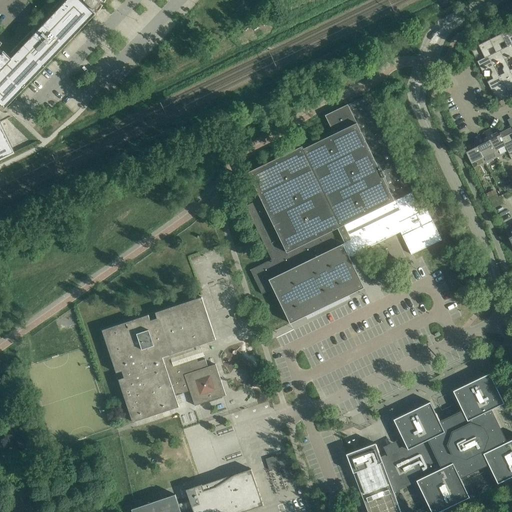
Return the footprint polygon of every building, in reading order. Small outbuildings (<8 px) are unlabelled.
[(67,0),(49,19),(11,58),(4,51),(3,51),(0,49),(0,46),(2,43),(0,41),(0,159),(15,153),(0,121),(0,103),(5,109),(94,16),(92,15),(94,12),(96,14),(100,10),(103,5),(101,4),(102,1),(105,3),(106,0),(67,0)] [(503,26),(498,29),(499,31),(505,41),(508,46),(502,49),(500,50),(505,60),(510,57),(511,57),(511,69),(510,70),(511,73),(511,45),(511,44),(511,40),(511,38),(511,37),(511,27),(511,26),(504,29),(503,26)] [(492,32),(487,34),(488,37),(493,47),(496,52),(491,55),(489,56),(494,65),(499,63),(502,64),(503,67),(502,70),(504,73),(499,76),(503,83),(505,82),(508,87),(511,84),(511,79),(511,78),(511,73),(510,70),(505,60),(500,50),(502,49),(499,44),(505,41),(499,31),(493,35),(492,32)] [(477,43),(469,46),(474,56),(482,53),(484,58),(477,61),(482,71),(488,68),(490,69),(492,72),(491,75),(493,79),(487,81),(492,91),(491,89),(494,88),(497,93),(503,89),(500,85),(503,83),(499,76),(494,65),(489,56),(491,55),(488,49),(493,47),(488,37),(482,40),(480,38),(476,40),(477,43)] [(325,115),(326,118),(334,134),(304,149),(302,146),(248,172),(253,182),(246,186),(254,202),(246,206),(271,259),(250,270),(262,294),(273,289),(290,323),(364,288),(349,257),(400,232),(411,254),(442,240),(426,207),(420,210),(365,96),(325,115)] [(505,144),(511,157),(511,131),(509,127),(498,132),(499,135),(504,143),(505,144)] [(491,129),(485,132),(497,157),(508,151),(511,159),(511,157),(505,144),(504,143),(499,135),(498,132),(493,135),(491,129)] [(479,135),(473,138),(486,162),(497,157),(485,132),(484,132),(487,138),(482,140),(479,135)] [(480,165),(486,162),(473,138),(476,143),(471,146),(468,140),(462,144),(478,176),(484,173),(480,165)] [(497,197),(490,201),(493,208),(504,203),(501,199),(500,196),(498,197),(497,197)] [(226,395),(216,364),(208,367),(205,359),(198,362),(193,347),(216,340),(202,297),(155,313),(157,319),(150,321),(148,315),(102,331),(116,374),(122,372),(124,379),(119,380),(133,422),(179,407),(175,395),(190,390),(195,406),(226,395)] [(65,355),(62,366),(70,367),(70,366),(78,368),(79,362),(85,363),(86,356),(77,354),(76,357),(65,355)] [(347,454),(346,454),(368,511),(401,511),(394,492),(394,491),(392,486),(417,474),(432,467),(434,472),(419,479),(416,480),(417,481),(431,511),(438,511),(470,497),(460,477),(488,464),(498,483),(511,476),(511,439),(506,442),(491,410),(504,403),(490,373),(453,391),(463,411),(440,422),(430,402),(394,419),(408,449),(399,453),(395,445),(387,448),(389,453),(386,454),(381,457),(376,443),(347,454)] [(152,428),(110,439),(127,499),(169,487),(164,469),(151,473),(149,466),(155,465),(149,445),(185,435),(180,417),(151,425),(152,428)] [(289,451),(265,459),(269,471),(293,463),(289,451)] [(195,459),(167,468),(172,485),(201,476),(195,459)] [(249,511),(249,510),(264,505),(251,469),(237,474),(234,475),(232,476),(230,477),(229,476),(202,485),(202,484),(186,490),(190,500),(179,504),(175,494),(132,509),(132,511),(249,511)]
